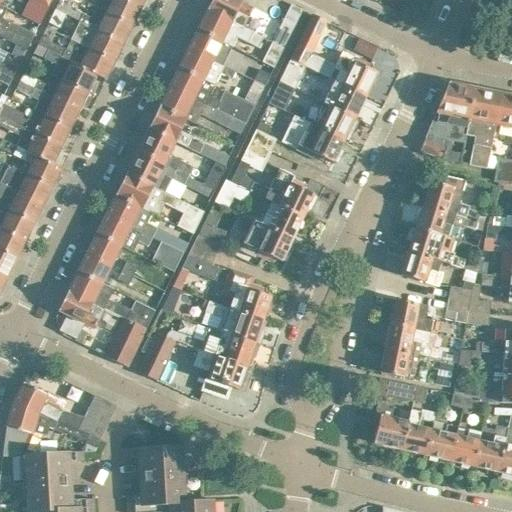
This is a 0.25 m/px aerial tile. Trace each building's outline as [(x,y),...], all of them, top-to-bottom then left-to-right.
[(29,0),(22,15),(29,19),(40,24),(49,6),(36,0),(29,0)] [(133,25),(141,8),(126,0),(98,0),(95,6),(133,25)] [(234,0),(211,0),(206,11),(242,29),(252,9),(234,0)] [(58,1),(54,8),(64,13),(76,19),(80,12),(58,1)] [(0,26),(9,31),(13,23),(1,18),(6,8),(0,4),(0,26)] [(291,5),(272,43),(283,49),(302,11),(291,5)] [(80,21),(124,43),(133,25),(95,6),(90,17),(83,14),(80,21)] [(64,13),(54,8),(48,21),(58,26),(64,13)] [(197,30),(222,43),(231,47),(236,37),(258,47),(262,38),(242,29),(206,11),(197,30)] [(333,81),(365,97),(376,74),(368,70),(369,66),(342,52),(334,68),(310,56),(326,22),(312,15),(290,59),(301,65),(304,67),(325,77),(325,76),(334,81),(333,81)] [(114,62),(124,43),(80,21),(71,40),(114,62)] [(0,26),(0,44),(3,39),(16,45),(11,54),(22,60),(31,42),(20,36),(9,31),(0,26)] [(188,49),(213,62),(222,43),(197,30),(188,49)] [(55,54),(63,59),(96,76),(105,80),(114,62),(71,40),(66,50),(40,37),(36,45),(39,46),(40,46),(55,54)] [(358,38),(352,51),(372,60),(378,48),(358,38)] [(283,49),(272,43),(271,43),(261,62),(273,68),(283,49)] [(51,74),(63,79),(88,92),(96,76),(63,59),(55,54),(40,46),(39,46),(36,45),(32,53),(56,64),(51,74)] [(178,68),(203,81),(214,86),(220,74),(230,79),(234,72),(213,62),(188,49),(178,68)] [(290,59),(279,82),(294,89),(304,67),(301,65),(290,59)] [(0,70),(13,77),(17,70),(0,61),(0,70)] [(22,73),(19,80),(28,85),(36,67),(27,63),(22,73)] [(178,68),(169,88),(214,110),(245,125),(255,106),(243,100),(224,90),(219,101),(209,96),(214,86),(203,81),(178,68)] [(264,87),(270,75),(258,69),(253,81),(264,87)] [(0,81),(9,86),(13,77),(0,70),(0,81)] [(80,109),(88,92),(63,79),(51,74),(48,72),(39,90),(80,109)] [(71,128),(80,109),(39,90),(28,85),(19,80),(14,89),(38,101),(33,109),(71,128)] [(249,88),(243,100),(255,106),(264,87),(253,81),(249,88)] [(323,103),(331,107),(355,118),(365,97),(333,81),(323,103)] [(448,83),(420,151),(442,160),(450,141),(463,144),(465,136),(464,136),(473,88),(448,83)] [(169,88),(159,107),(186,120),(195,124),(200,114),(210,119),(214,110),(169,88)] [(486,169),(494,126),(500,94),(473,88),(464,136),(465,136),(474,137),(472,144),(468,166),(486,169)] [(274,91),(268,104),(283,111),(289,98),(274,91)] [(494,126),(511,129),(511,96),(500,94),(494,126)] [(62,145),(71,128),(33,109),(28,121),(21,117),(23,114),(6,106),(1,116),(62,145)] [(159,107),(148,129),(175,143),(198,154),(215,162),(224,166),(228,157),(191,139),(192,137),(181,131),(186,120),(159,107)] [(317,114),(312,125),(320,129),(344,140),(349,130),(352,132),(356,122),(354,121),(355,118),(331,107),(325,118),(317,114)] [(62,145),(1,116),(0,117),(0,126),(20,136),(16,146),(37,157),(53,165),(62,145)] [(169,155),(175,143),(148,129),(137,151),(187,176),(191,167),(179,162),(169,155)] [(303,131),(295,149),(307,155),(322,163),(324,159),(333,163),(334,161),(337,162),(342,152),(339,151),(344,140),(320,129),(316,137),(303,131)] [(250,141),(269,151),(275,140),(255,130),(250,141)] [(260,170),(269,151),(250,141),(240,161),(260,170)] [(137,151),(126,173),(164,192),(171,179),(210,198),(214,189),(204,184),(187,176),(137,151)] [(37,157),(28,174),(53,187),(61,169),(53,165),(37,157)] [(497,183),(511,186),(511,179),(511,161),(498,159),(493,183),(497,183)] [(224,166),(215,162),(204,184),(214,189),(225,167),(224,166)] [(0,178),(0,183),(44,205),(53,187),(28,174),(7,164),(0,178)] [(278,169),(265,198),(272,201),(271,203),(302,218),(307,207),(310,208),(315,198),(312,197),(313,195),(304,190),(306,187),(292,180),(294,177),(278,169)] [(244,177),(235,172),(229,184),(235,187),(239,189),(244,177)] [(204,211),(164,192),(126,173),(115,196),(151,213),(158,216),(164,203),(183,213),(177,226),(193,233),(204,211)] [(465,181),(432,174),(422,206),(456,216),(475,222),(478,212),(468,209),(469,208),(457,204),(465,181)] [(229,184),(223,181),(213,203),(228,210),(239,189),(235,187),(229,184)] [(0,193),(14,201),(10,210),(35,223),(44,205),(0,183),(0,193)] [(252,184),(249,192),(260,197),(264,189),(252,184)] [(115,196),(106,214),(142,232),(151,213),(115,196)] [(271,203),(261,225),(292,240),(302,218),(271,203)] [(0,227),(26,240),(35,223),(10,210),(0,205),(0,227)] [(456,216),(422,206),(415,230),(440,238),(453,242),(454,239),(448,237),(452,224),(462,228),(463,226),(475,230),(477,222),(475,222),(456,216)] [(96,234),(122,246),(133,251),(142,232),(106,214),(96,234)] [(239,215),(237,221),(250,227),(239,251),(255,259),(257,256),(270,262),(272,258),(281,262),(282,260),(285,261),(290,251),(287,250),(292,240),(261,225),(239,215)] [(511,216),(506,216),(506,219),(493,217),(492,227),(511,228),(511,216)] [(26,240),(0,227),(0,250),(17,258),(26,240)] [(410,229),(406,240),(411,242),(408,253),(441,264),(442,262),(465,269),(464,270),(474,273),(476,262),(453,255),(454,253),(450,252),(453,242),(440,238),(415,230),(410,229)] [(96,234),(87,253),(112,265),(122,246),(96,234)] [(197,236),(191,247),(214,256),(218,245),(197,236)] [(174,272),(184,252),(166,244),(152,237),(143,256),(174,272)] [(191,247),(171,288),(180,292),(188,272),(213,282),(218,270),(210,267),(214,256),(191,247)] [(17,258),(0,250),(0,272),(8,277),(17,258)] [(502,252),(499,277),(511,278),(511,253),(502,252)] [(87,253),(78,271),(103,284),(112,265),(87,253)] [(441,264),(408,253),(401,276),(425,283),(438,288),(442,274),(438,273),(441,264)] [(127,262),(123,271),(133,276),(137,267),(127,262)] [(475,273),(484,275),(485,263),(477,262),(475,273)] [(230,309),(263,320),(271,297),(262,294),(263,290),(249,285),(252,277),(231,270),(223,292),(235,295),(230,309)] [(103,310),(123,318),(146,330),(156,310),(135,300),(130,310),(108,300),(114,289),(103,284),(78,271),(68,292),(104,309),(103,310)] [(128,286),(133,276),(123,271),(118,281),(128,286)] [(0,293),(8,277),(0,272),(0,293)] [(496,277),(494,288),(509,289),(507,302),(511,302),(511,278),(499,277),(496,277)] [(450,286),(448,300),(468,303),(472,287),(472,284),(464,282),(462,288),(450,286)] [(479,286),(472,287),(468,303),(466,312),(489,314),(490,301),(478,301),(479,286)] [(176,303),(180,292),(171,288),(166,299),(176,303)] [(93,329),(103,310),(104,309),(68,292),(58,311),(82,324),(93,329)] [(394,300),(389,324),(414,329),(430,333),(436,309),(394,300)] [(465,314),(466,312),(468,303),(448,300),(445,311),(456,313),(455,323),(464,324),(465,314)] [(208,302),(205,312),(221,318),(217,330),(255,343),(256,341),(259,343),(263,332),(259,331),(263,320),(230,309),(208,302)] [(489,314),(466,312),(465,314),(464,324),(488,326),(489,314)] [(127,368),(146,330),(123,318),(104,356),(127,368)] [(389,324),(384,348),(418,355),(439,360),(441,350),(427,347),(430,333),(414,329),(389,324)] [(167,334),(165,337),(175,342),(198,350),(199,351),(200,351),(214,356),(247,366),(250,357),(253,358),(258,345),(255,344),(255,343),(217,330),(207,327),(202,342),(170,331),(167,334)] [(481,352),(504,353),(511,353),(511,328),(505,329),(504,341),(495,340),(494,344),(482,343),(481,352)] [(146,355),(138,372),(156,381),(175,342),(165,337),(156,333),(146,355)] [(384,348),(379,373),(404,378),(416,381),(419,367),(425,368),(426,366),(451,372),(453,363),(446,361),(439,360),(418,355),(384,348)] [(199,351),(194,365),(209,371),(202,390),(226,398),(230,387),(231,388),(239,391),(239,390),(239,389),(244,391),(249,378),(244,376),(246,368),(247,366),(214,356),(200,351),(199,351)] [(457,364),(456,367),(470,366),(471,360),(479,360),(479,352),(459,351),(457,364)] [(503,378),(511,378),(511,353),(504,353),(503,378)] [(440,354),(439,360),(451,362),(452,356),(440,354)] [(496,403),(511,403),(511,378),(503,378),(502,391),(497,391),(496,403)] [(379,417),(373,444),(401,450),(410,410),(400,408),(399,410),(394,409),(395,402),(384,399),(385,394),(412,400),(415,386),(379,379),(375,416),(379,417)] [(57,421),(61,411),(43,403),(47,395),(23,383),(12,404),(57,421)] [(415,386),(412,400),(412,401),(423,403),(426,389),(415,386)] [(453,395),(463,401),(476,401),(479,401),(479,392),(452,391),(452,394),(451,395),(453,395)] [(491,402),(492,392),(479,391),(479,392),(479,401),(491,402)] [(450,406),(461,409),(463,401),(453,395),(450,406)] [(78,429),(89,435),(100,441),(116,407),(94,397),(78,429)] [(476,401),(463,401),(461,409),(475,410),(475,407),(476,401)] [(2,456),(2,457),(24,457),(24,455),(32,433),(45,436),(48,429),(52,430),(57,421),(12,404),(6,428),(2,456)] [(418,419),(419,417),(420,412),(410,410),(401,450),(425,456),(432,423),(418,419)] [(432,423),(425,456),(449,461),(457,426),(433,420),(432,423)] [(457,426),(449,461),(473,467),(481,432),(457,426)] [(481,432),(473,467),(497,472),(505,438),(494,435),(495,432),(482,428),(481,432)] [(505,438),(497,472),(511,475),(511,430),(507,429),(505,438)] [(82,450),(82,452),(94,452),(100,441),(89,435),(82,450)] [(182,447),(124,450),(125,459),(137,458),(139,497),(127,498),(127,506),(185,502),(184,485),(182,486),(181,465),(183,465),(182,447)] [(82,452),(24,455),(24,457),(25,473),(27,473),(28,494),(26,494),(27,511),(33,511),(35,511),(93,509),(92,499),(72,501),(70,462),(82,461),(82,452)] [(185,502),(127,506),(127,511),(213,511),(213,501),(202,502),(185,502)]
